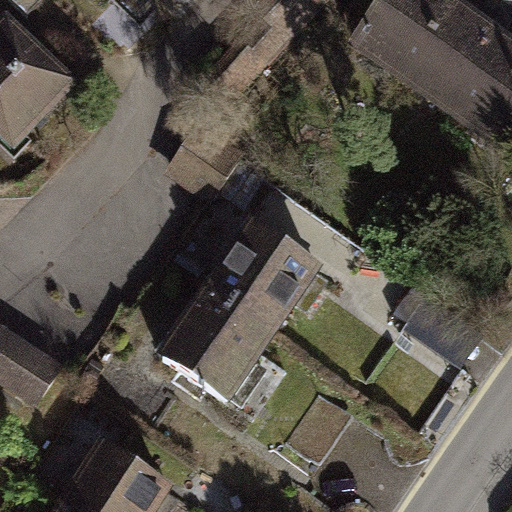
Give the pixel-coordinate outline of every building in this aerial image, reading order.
[(51,3),(47,0),(5,0),(33,23),(51,3)] [(183,0),(111,0),(151,36),(183,0)] [(335,0),(259,0),(306,37),(335,0)] [(420,98),(471,16),(481,0),(394,0),(357,59),(420,98)] [(511,42),(471,16),(420,98),(511,155),(511,42)] [(91,92),(14,20),(0,35),(0,138),(25,162),(91,92)] [(198,138),(173,176),(216,204),(242,166),(198,138)] [(338,277),(263,229),(218,300),(293,347),(338,277)] [(293,347),(218,300),(207,318),(191,308),(168,343),(184,353),(173,370),(248,418),(293,347)] [(77,382),(0,331),(0,375),(56,413),(77,382)] [(187,511),(191,506),(111,456),(76,511),(187,511)]
